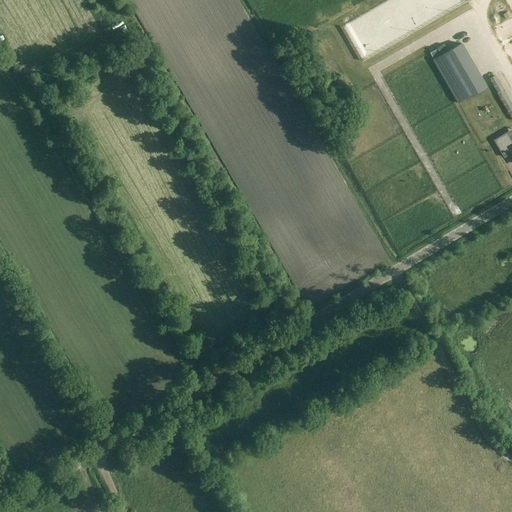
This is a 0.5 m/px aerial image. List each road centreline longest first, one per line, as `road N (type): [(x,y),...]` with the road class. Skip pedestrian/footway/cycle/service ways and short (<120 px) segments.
road 1 (unclassified): [(0,510),(511,200)]
road 2 (track): [(45,93),(201,386)]
road 3 (track): [(383,257),(490,444),(511,459)]
